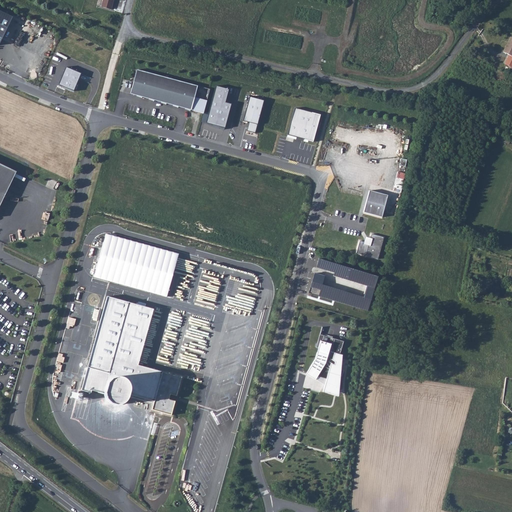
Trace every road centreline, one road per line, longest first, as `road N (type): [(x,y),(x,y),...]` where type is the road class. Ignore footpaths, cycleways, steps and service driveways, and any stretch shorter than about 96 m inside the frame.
road 1 (unclassified): [(269,511),(253,436),(320,180),(99,115)]
road 2 (unclassified): [(497,0),(438,73),(399,91),(149,38),(128,23),(131,0)]
road 3 (unclassified): [(54,277),(21,427),(134,511)]
road 4 (unclassified): [(99,115),(54,277)]
